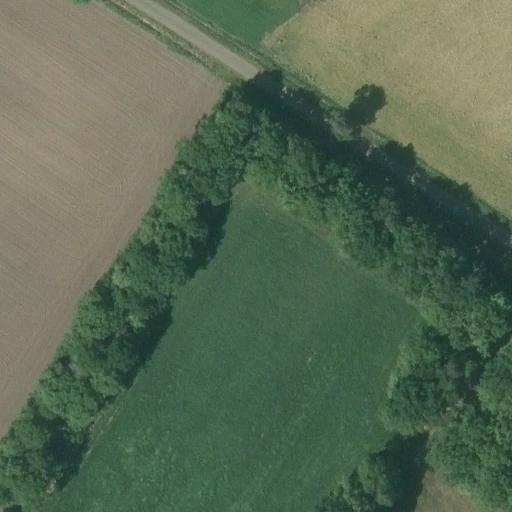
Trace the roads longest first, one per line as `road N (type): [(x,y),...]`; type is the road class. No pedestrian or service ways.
road 1 (unclassified): [(511,242),(135,0)]
road 2 (track): [(511,329),(440,412),(367,457),(317,511)]
